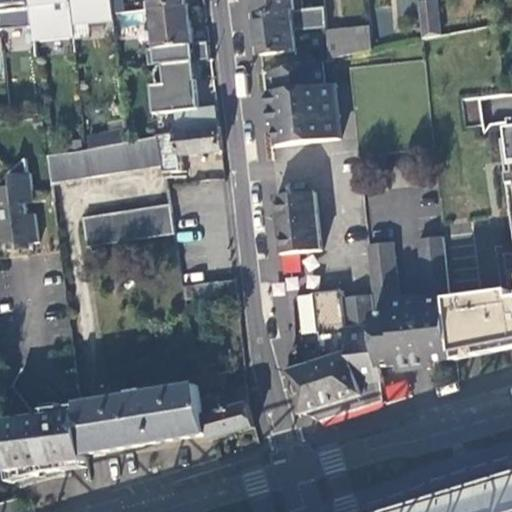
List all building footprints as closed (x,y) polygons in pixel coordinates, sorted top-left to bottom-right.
[(72,0),(32,0),(37,42),(77,38),(76,26),(72,0)] [(72,0),(76,26),(115,22),(115,14),(113,0),(72,0)] [(123,0),(113,0),(115,14),(125,13),(123,0)] [(190,6),(189,0),(152,0),(154,10),(190,6)] [(254,0),(257,16),(297,11),(295,0),(254,0)] [(438,2),(420,3),(424,40),(441,37),(438,2)] [(194,45),(190,6),(154,10),(153,10),(157,50),(194,45)] [(259,33),(262,56),(298,52),(296,31),(328,28),(326,8),(297,11),(257,16),(259,33)] [(330,60),(372,51),(370,27),(328,36),(330,60)] [(471,31),(451,35),(453,50),(473,47),(471,31)] [(121,69),(148,67),(147,51),(119,54),(121,69)] [(435,146),(425,57),(349,65),(359,155),(435,146)] [(273,91),(266,93),(268,110),(270,126),(276,126),(279,147),(341,140),(339,118),(342,118),(338,85),(326,87),(325,61),(271,71),(273,91)] [(198,82),(196,62),(165,65),(167,85),(153,87),(156,115),(176,113),(178,133),(221,128),(218,108),(197,110),(193,82),(198,82)] [(470,91),(505,87),(503,73),(469,76),(470,91)] [(223,152),(221,128),(178,133),(177,133),(178,135),(161,137),(166,166),(167,173),(184,172),(183,156),(223,152)] [(127,129),(87,136),(88,149),(128,142),(127,129)] [(166,166),(161,137),(128,142),(88,149),(49,156),(54,185),(166,166)] [(459,360),(511,349),(511,139),(509,140),(511,163),(511,293),(452,301),(459,360)] [(28,169),(26,152),(13,166),(14,175),(6,176),(0,184),(0,218),(3,242),(16,245),(30,247),(34,246),(34,242),(41,241),(37,211),(30,213),(28,200),(35,199),(31,168),(28,169)] [(316,195),(277,199),(281,236),(284,258),(322,254),(316,195)] [(89,247),(177,233),(173,206),(85,220),(89,247)] [(437,361),(459,360),(452,301),(445,236),(421,239),(427,297),(401,299),(395,242),(369,245),(374,295),(382,367),(402,365),(404,372),(437,367),(437,361)] [(297,280),(275,279),(274,362),(296,362),(297,280)] [(238,295),(237,280),(216,283),(217,297),(238,295)] [(217,297),(216,283),(185,287),(187,300),(217,297)] [(382,367),(374,295),(345,299),(344,292),(315,295),(320,334),(322,334),(324,352),(306,358),(309,367),(292,372),(306,415),(310,413),(323,419),(387,400),(382,367)] [(248,403),(247,389),(225,395),(221,372),(199,375),(201,385),(211,436),(213,441),(256,428),(248,403)] [(89,453),(89,454),(211,436),(201,385),(149,394),(149,391),(134,393),(134,396),(82,405),(89,453)] [(82,405),(60,408),(66,456),(89,453),(82,405)] [(49,414),(7,421),(14,472),(67,459),(66,456),(60,408),(49,410),(49,414)]
